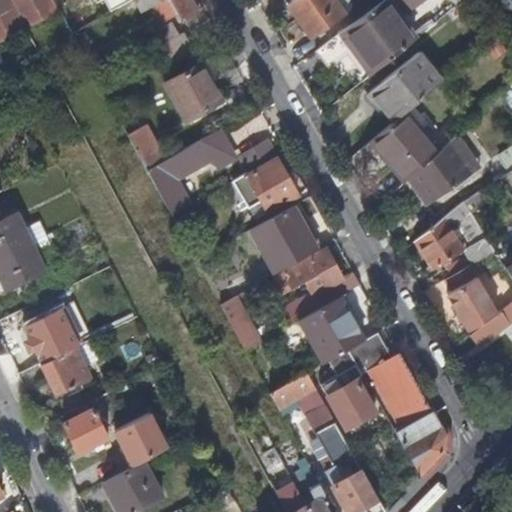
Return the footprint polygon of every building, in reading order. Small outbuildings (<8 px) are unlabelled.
[(0,0),(0,40),(24,27),(9,0),(0,0)] [(9,0),(24,27),(56,9),(51,0),(9,0)] [(195,11),(188,0),(132,0),(137,9),(152,0),(165,0),(177,21),(195,11)] [(333,0),(288,0),(285,3),(309,37),(343,13),(333,0)] [(384,0),(381,0),(332,36),(362,79),(412,40),(395,15),(384,0)] [(384,0),(395,15),(415,0),(384,0)] [(152,47),(175,34),(168,22),(145,35),(152,47)] [(189,52),(178,32),(175,34),(152,47),(163,66),(189,52)] [(385,104),(398,117),(403,112),(440,81),(416,52),(367,90),(382,107),(385,104)] [(218,102),(195,60),(159,80),(183,122),(218,102)] [(511,82),(500,94),(511,107),(511,82)] [(398,117),(369,141),(404,179),(405,178),(436,149),(403,112),(398,117)] [(145,169),(162,159),(139,117),(127,124),(124,121),(119,123),(145,169)] [(466,150),(453,133),(436,149),(405,178),(428,204),(468,167),(459,158),(466,150)] [(228,183),(273,156),(265,142),(228,163),(224,155),(212,162),(225,184),(228,183)] [(295,195),(273,156),(228,183),(243,208),(257,200),(264,212),(295,195)] [(187,205),(162,159),(145,169),(170,215),(187,205)] [(480,189),(461,202),(468,213),(487,200),(480,189)] [(299,261),(304,258),(303,256),(312,251),(288,207),(248,230),(272,274),(298,259),(299,261)] [(0,221),(0,256),(39,238),(33,224),(23,228),(15,213),(0,221)] [(440,219),(413,240),(432,270),(460,250),(440,219)] [(511,259),(510,261),(492,232),(483,237),(491,251),(503,269),(511,282),(511,259)] [(464,255),(469,263),(477,259),(491,251),(483,237),(465,249),(464,255)] [(39,238),(0,256),(0,282),(4,291),(44,272),(36,257),(45,252),(39,238)] [(337,296),(358,284),(352,273),(340,278),(322,247),(304,258),(299,261),(278,272),(287,289),(304,279),(310,291),(281,308),(289,323),(298,319),(337,296)] [(469,263),(441,279),(447,291),(443,294),(463,333),(492,315),(471,279),(477,276),(469,263)] [(322,362),(345,349),(361,340),(337,296),(298,319),(322,362)] [(226,300),(218,304),(235,335),(249,326),(236,302),(229,305),(226,300)] [(507,321),(511,316),(511,311),(507,304),(498,311),(507,321)] [(21,325),(39,363),(75,345),(78,344),(59,308),(21,325)] [(498,311),(467,335),(476,347),(507,321),(498,311)] [(235,335),(242,349),(257,341),(249,326),(235,335)] [(365,369),(380,360),(367,337),(361,340),(345,349),(358,373),(365,369)] [(75,345),(39,363),(55,394),(91,378),(75,345)] [(393,434),(417,475),(443,448),(444,436),(396,351),(380,360),(365,369),(370,378),(368,380),(396,430),(393,434)] [(305,376),(312,387),(314,390),(320,386),(312,372),(305,376)] [(267,393),(274,407),(312,387),(305,376),(303,373),(267,393)] [(370,410),(353,378),(323,395),(341,426),(370,410)] [(87,401),(58,416),(77,452),(106,438),(87,401)] [(314,418),(326,411),(321,402),(309,410),(314,418)] [(318,462),(345,511),(381,511),(326,411),(314,418),(326,440),(333,453),(318,462)] [(146,414),(113,431),(131,466),(141,461),(164,448),(146,414)] [(310,449),(318,462),(333,453),(326,440),(310,449)] [(131,466),(101,481),(118,511),(125,511),(159,494),(141,461),(131,466)] [(304,506),(307,511),(329,511),(321,497),(304,506)]
